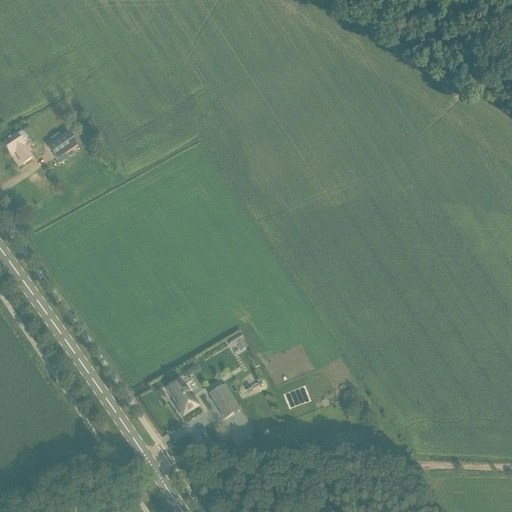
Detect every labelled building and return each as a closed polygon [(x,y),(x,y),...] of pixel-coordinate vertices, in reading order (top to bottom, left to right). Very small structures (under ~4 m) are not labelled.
[(10,140),(9,139),(7,140),(8,141),(2,145),(10,156),(15,153),(23,165),(31,159),(23,147),(28,143),(21,133),(16,136),(10,140)] [(48,148),(56,161),(59,165),(68,159),(65,155),(77,147),(68,134),(48,148)] [(232,340),(227,343),(231,350),(236,347),(232,340)] [(180,381),(166,390),(175,406),(182,418),(198,407),(191,396),(190,396),(180,381)] [(210,395),(216,404),(225,419),(232,415),(238,411),(235,404),(224,387),(210,395)] [(262,438),(256,440),(259,447),(265,444),(262,438)]
